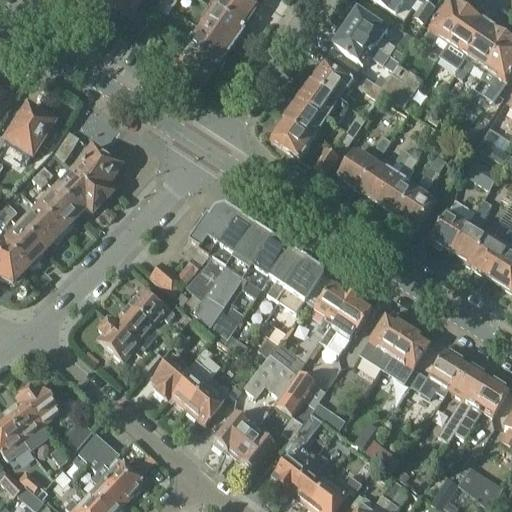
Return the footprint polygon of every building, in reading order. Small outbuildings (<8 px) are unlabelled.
[(95,5),(106,12),(113,0),(93,0),(97,2),(95,5)] [(113,0),(106,12),(115,18),(117,16),(129,23),(144,0),(113,0)] [(170,0),(164,0),(161,5),(172,13),(177,5),(170,0)] [(241,0),(220,0),(219,0),(215,0),(209,9),(214,13),(243,33),(242,32),(257,11),(241,0)] [(367,0),(368,1),(397,20),(409,0),(367,0)] [(409,0),(423,8),(426,4),(428,2),(425,0),(409,0)] [(431,35),(425,44),(433,49),(439,40),(450,47),(471,16),(463,10),(454,4),(451,2),(430,33),(431,35)] [(418,15),(415,20),(425,27),(436,10),(426,4),(423,8),(418,15)] [(168,19),(172,13),(161,5),(156,12),(168,19)] [(243,33),(214,13),(200,32),(229,53),(231,50),(230,48),(232,45),(234,46),(236,43),(239,44),(244,38),(242,34),(243,33)] [(350,28),(347,32),(401,67),(405,61),(394,53),(395,51),(383,42),(389,34),(374,24),(360,14),(359,14),(358,15),(358,16),(355,17),(352,21),(352,24),(351,25),(350,27),(350,28)] [(450,47),(440,62),(459,75),(490,29),(483,24),(482,23),(482,19),(476,15),(473,17),(472,16),(471,16),(450,47)] [(146,55),(161,34),(148,25),(134,47),(146,55)] [(190,36),(195,39),(186,52),(216,72),(217,70),(221,71),(225,65),(223,62),(225,59),(224,58),(226,55),(227,55),(229,53),(200,32),(195,29),(190,36)] [(459,75),(456,79),(462,83),(468,74),(469,74),(474,68),(486,76),(488,73),(509,42),(508,41),(508,37),(503,33),(500,35),(499,35),(490,29),(459,75)] [(336,47),(334,50),(364,70),(371,60),(384,68),(385,67),(396,75),(400,69),(401,67),(347,32),(345,36),(344,36),(343,37),(343,38),(340,39),(337,43),(337,46),(336,47)] [(407,37),(399,49),(409,56),(417,44),(407,37)] [(486,76),(482,83),(492,90),(485,99),(488,101),(494,105),(507,87),(511,79),(511,43),(509,42),(488,73),(486,76)] [(177,62),(171,72),(200,93),(207,83),(215,72),(216,72),(186,52),(178,63),(177,62)] [(321,71),(312,85),(340,103),(347,92),(349,93),(356,83),(330,66),(325,74),(321,71)] [(384,93),(381,98),(382,99),(405,112),(409,106),(411,104),(424,85),(411,76),(403,87),(393,79),(390,84),(384,93)] [(382,79),(376,88),(384,93),(390,84),(382,79)] [(365,80),(357,92),(378,106),(382,99),(381,98),(384,93),(376,88),(365,80)] [(300,105),(328,124),(336,130),(350,109),(340,103),(312,85),(311,86),(307,86),(304,91),(305,94),(303,97),(305,98),(300,105)] [(287,121),(286,122),(285,123),(314,143),(321,132),(321,133),(328,124),(300,105),(296,111),(294,110),(293,113),(290,113),(286,118),(287,121)] [(409,106),(405,112),(411,116),(417,119),(421,113),(409,106)] [(39,119),(27,111),(5,145),(30,161),(52,127),(50,126),(49,122),(44,118),(39,119)] [(360,117),(347,137),(355,142),(368,122),(360,117)] [(485,133),(475,127),(472,130),(457,121),(449,134),(474,149),(485,133)] [(314,143),(285,123),(276,136),(280,139),(274,146),(301,164),(308,154),(307,153),(314,143)] [(490,133),(477,152),(490,160),(496,151),(502,141),(490,133)] [(355,142),(347,137),(339,148),(347,153),(355,142)] [(64,166),(78,143),(70,138),(55,160),(64,166)] [(385,141),(377,152),(384,157),(391,146),(385,141)] [(396,220),(398,221),(416,193),(406,185),(413,174),(412,173),(423,157),(415,151),(411,158),(404,169),(397,180),(379,207),(386,212),(385,213),(387,215),(387,218),(393,221),(396,220)] [(496,151),(490,160),(504,169),(510,159),(496,151)] [(82,165),(112,184),(121,171),(116,167),(118,165),(108,159),(106,162),(91,152),(82,165)] [(328,153),(316,172),(329,181),(341,162),(328,153)] [(349,189),(359,196),(378,167),(358,154),(338,182),(341,184),(341,187),(347,191),(349,189)] [(404,169),(411,158),(404,154),(397,165),(404,169)] [(501,178),(478,162),(465,181),(490,196),(501,178)] [(105,194),(112,184),(82,165),(80,168),(73,175),(103,205),(111,198),(105,194)] [(379,207),(397,180),(378,167),(359,196),(361,197),(360,200),(366,204),(369,203),(371,204),(372,203),(379,207)] [(431,171),(416,193),(398,221),(407,227),(407,231),(412,234),(415,233),(418,235),(437,206),(426,199),(434,187),(433,186),(439,177),(431,171)] [(44,172),(39,177),(48,186),(53,181),(44,172)] [(73,175),(55,193),(81,218),(86,213),(90,218),(103,205),(73,175)] [(41,192),(48,186),(39,177),(32,183),(41,192)] [(70,228),(81,218),(55,193),(38,211),(66,239),(73,231),(70,228)] [(470,228),(453,256),(461,260),(460,261),(462,263),(462,266),(472,272),(491,241),(478,233),(492,209),(485,204),(470,228)] [(8,210),(4,214),(11,221),(15,217),(8,210)] [(198,232),(187,248),(207,261),(236,219),(224,210),(223,211),(222,210),(221,211),(216,213),(215,212),(214,213),(208,221),(206,220),(205,222),(202,220),(195,230),(198,232)] [(38,211),(19,229),(45,255),(54,246),(56,248),(66,239),(38,211)] [(11,221),(4,214),(0,217),(0,222),(5,227),(11,221)] [(451,216),(432,244),(434,245),(435,249),(440,252),(443,251),(446,252),(447,251),(453,256),(470,228),(451,216)] [(205,272),(185,295),(202,309),(254,230),(237,219),(236,219),(207,261),(211,264),(206,272),(205,272)] [(4,252),(27,273),(28,272),(31,275),(40,265),(37,263),(45,255),(19,229),(2,247),(4,252)] [(491,241),(472,272),(493,285),(511,254),(511,233),(511,236),(499,229),(491,241)] [(202,309),(194,321),(210,333),(221,317),(242,285),(271,242),(254,230),(202,309)] [(246,288),(242,295),(255,304),(260,297),(269,283),(288,253),(271,242),(242,285),(246,288)] [(22,279),(27,273),(4,252),(2,247),(0,245),(0,282),(16,289),(24,281),(22,279)] [(274,286),(264,301),(276,309),(284,298),(306,264),(301,261),(289,254),(288,253),(269,283),(274,286)] [(511,254),(493,285),(511,296),(511,254)] [(198,269),(192,264),(178,281),(162,268),(150,283),(172,301),(198,269)] [(284,298),(276,309),(287,316),(295,321),(304,306),(322,279),(323,277),(311,268),(306,264),(284,298)] [(310,362),(352,299),(343,293),(343,289),(338,286),(335,287),(331,285),(313,312),(326,321),(310,343),(306,344),(293,363),(304,371),(310,362)] [(144,293),(128,311),(153,332),(162,322),(168,327),(175,319),(144,293)] [(362,305),(352,299),(310,362),(314,365),(323,352),(335,359),(345,345),(348,347),(371,312),(370,311),(370,307),(364,304),(362,305)] [(144,343),(153,332),(128,311),(115,327),(114,328),(124,337),(123,338),(131,345),(133,343),(138,348),(137,349),(144,355),(150,348),(144,343)] [(221,317),(210,333),(222,342),(227,346),(231,340),(238,330),(221,317)] [(183,333),(191,324),(185,319),(177,328),(183,333)] [(364,355),(360,361),(382,374),(391,360),(408,334),(405,332),(404,329),(400,326),(398,327),(387,320),(364,355)] [(123,366),(137,349),(138,348),(133,343),(131,345),(123,338),(124,337),(114,328),(115,327),(110,323),(99,335),(104,339),(98,346),(123,366)] [(391,360),(382,374),(403,388),(412,375),(429,347),(418,340),(418,338),(413,334),(411,335),(408,334),(391,360)] [(222,342),(218,347),(240,363),(248,352),(231,340),(227,346),(222,342)] [(256,355),(267,363),(269,360),(277,350),(266,342),(256,355)] [(277,350),(269,360),(296,380),(298,379),(304,371),(293,363),(277,350)] [(179,391),(171,401),(186,414),(211,383),(213,380),(201,370),(204,365),(205,366),(212,358),(205,353),(188,373),(176,388),(179,391)] [(443,402),(448,394),(466,367),(445,354),(427,382),(420,377),(415,385),(411,392),(430,405),(435,397),(443,402)] [(147,364),(153,369),(161,360),(155,355),(147,364)] [(172,360),(152,384),(159,390),(155,395),(167,405),(171,401),(179,391),(176,388),(188,373),(172,360)] [(267,363),(259,373),(286,394),(296,380),(269,360),(267,363)] [(147,364),(136,377),(142,382),(153,369),(147,364)] [(437,442),(447,449),(463,425),(489,382),(466,367),(448,394),(462,404),(437,442)] [(266,391),(280,402),(286,394),(259,373),(244,392),(256,403),(266,391)] [(292,423),(316,391),(298,379),(296,380),(286,394),(280,402),(274,410),(292,423)] [(463,425),(447,449),(456,436),(466,442),(482,416),(492,422),(509,394),(489,382),(463,425)] [(211,383),(186,414),(199,425),(205,430),(209,425),(230,399),(211,383)] [(41,430),(47,425),(58,417),(40,392),(33,397),(29,392),(16,402),(20,406),(29,419),(31,417),(37,425),(41,430)] [(3,419),(24,447),(33,440),(38,447),(48,439),(41,430),(37,425),(31,417),(29,419),(20,406),(3,419)] [(327,413),(318,408),(311,419),(320,424),(327,413)] [(224,453),(233,461),(260,427),(267,417),(260,411),(252,420),(251,420),(245,427),(235,418),(214,444),(216,446),(213,449),(222,456),(224,453)] [(24,447),(3,419),(0,421),(0,455),(10,468),(29,454),(24,447)] [(509,437),(500,452),(511,460),(511,458),(511,419),(509,425),(504,432),(504,433),(509,437)] [(292,423),(280,439),(289,446),(296,436),(301,429),(292,423)] [(92,435),(79,425),(61,445),(74,456),(92,435)] [(260,427),(233,461),(253,478),(275,451),(264,442),(270,435),(260,427)] [(368,427),(354,447),(367,456),(380,436),(368,427)] [(289,458),(270,483),(278,489),(274,493),(287,503),(290,499),(309,473),(308,472),(313,464),(298,452),(305,443),(296,437),(296,436),(289,446),(283,453),(289,458)] [(119,459),(95,439),(78,459),(88,468),(97,477),(104,470),(107,473),(116,464),(116,463),(119,459)] [(399,467),(374,448),(367,458),(392,477),(399,467)] [(58,454),(51,460),(60,472),(67,466),(58,454)] [(309,473),(290,499),(291,500),(307,511),(308,511),(327,486),(332,480),(333,479),(334,478),(324,470),(328,465),(318,457),(313,464),(308,472),(309,473)] [(88,468),(78,459),(72,466),(82,475),(88,468)] [(129,475),(116,464),(107,473),(104,470),(97,477),(111,490),(110,491),(117,498),(119,496),(127,504),(142,488),(137,483),(139,480),(141,483),(150,474),(143,467),(136,467),(129,475)] [(470,472),(457,491),(463,495),(484,511),(494,511),(504,495),(470,472)] [(18,487),(25,493),(32,499),(38,492),(41,489),(26,477),(18,487)] [(88,500),(100,511),(119,511),(127,504),(119,496),(117,498),(110,491),(111,490),(97,477),(89,485),(96,491),(88,500)] [(15,502),(25,493),(18,487),(9,479),(0,486),(0,487),(13,503),(15,502)] [(41,489),(38,492),(44,497),(55,484),(48,479),(41,489)] [(327,486),(308,511),(337,511),(350,494),(355,498),(361,489),(348,480),(342,488),(332,480),(327,486)] [(433,511),(442,511),(446,508),(451,501),(457,491),(446,483),(428,508),(433,511)] [(351,511),(386,511),(395,499),(398,495),(401,490),(393,485),(378,506),(375,510),(359,499),(350,511),(351,511)] [(44,497),(38,492),(32,499),(42,507),(48,500),(44,497)] [(42,507),(32,499),(25,493),(15,502),(27,511),(41,511),(44,509),(42,507)] [(398,511),(406,501),(398,495),(395,499),(386,511),(398,511)] [(100,511),(88,500),(77,510),(73,506),(66,511),(100,511)]
